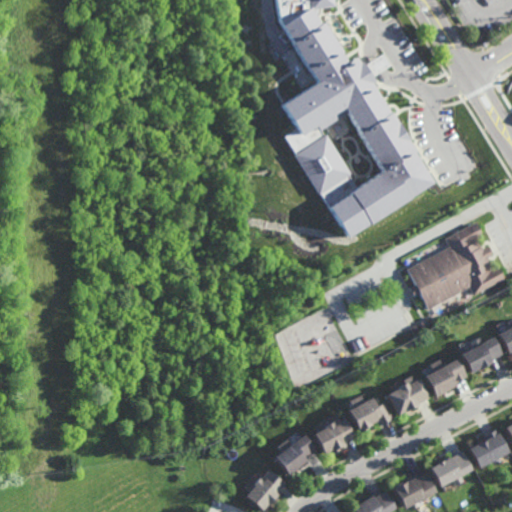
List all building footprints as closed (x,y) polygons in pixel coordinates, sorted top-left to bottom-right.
[(333,0),(272,0),(278,27),(314,82),(279,104),(297,132),(287,138),(347,232),(429,180),(365,81),(369,79),(354,57),(346,62),(311,9),(334,4),(333,0)] [(388,66),(380,53),(362,64),(370,77),(388,66)] [(482,245),(483,245),(484,247),(487,245),(492,254),(487,257),(489,260),(487,261),(492,269),(498,266),(504,278),(475,294),(471,287),(429,310),(420,294),(415,297),(410,288),(416,285),(407,269),(450,246),(445,237),(477,221),(484,235),(478,238),(482,245)] [(511,351),(507,354),(496,335),(509,329),(506,323),(511,319),(511,351)] [(483,343),(491,338),(501,356),(489,362),(490,365),(488,366),(488,367),(480,372),(480,371),(473,375),(463,355),(474,349),(471,343),(480,338),(483,343)] [(468,378),(456,384),(458,388),(437,399),(426,378),(434,373),(430,366),(441,360),(444,367),(459,360),(468,378)] [(415,383),(421,380),(431,399),(419,405),(420,408),(407,415),(406,414),(399,417),(388,396),(400,390),(399,388),(406,385),(404,381),(412,377),(415,383)] [(364,404),(373,400),(377,408),(385,404),(393,421),(379,427),(377,424),(373,426),(373,427),(368,430),(369,431),(360,436),(349,413),(351,412),(347,404),(361,397),(364,404)] [(339,423),(345,420),(355,439),(344,445),(345,448),(339,451),(340,452),(332,456),(330,454),(324,458),(313,437),(325,431),(323,429),(331,425),(329,421),(336,417),(339,423)] [(481,471),(471,452),(479,448),(478,447),(486,442),(484,437),(496,431),(498,435),(497,436),(508,455),(497,461),(498,462),(481,471)] [(316,453),(304,461),(306,464),(287,478),(273,460),(281,454),(276,448),(286,440),(290,446),(303,437),(316,453)] [(474,472),(463,479),(465,483),(456,488),(454,484),(442,490),(431,471),(438,467),(445,463),(445,464),(452,460),(452,459),(463,453),(474,472)] [(275,496),(277,498),(268,509),(267,508),(266,509),(265,509),(262,511),(256,511),(243,499),(247,495),(242,491),(246,486),(245,485),(250,479),(251,481),(259,472),(263,476),(267,472),(283,487),(275,496)] [(437,495),(407,511),(405,511),(393,490),(401,485),(402,487),(406,485),(407,486),(415,481),(416,483),(427,477),(437,495)] [(397,511),(395,511),(353,511),(373,499),(374,500),(385,493),(397,511)]
